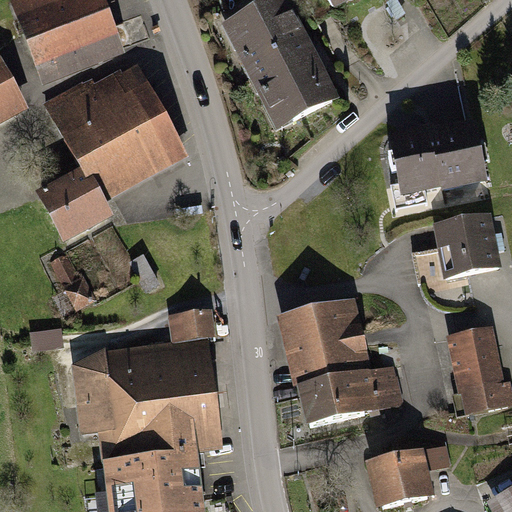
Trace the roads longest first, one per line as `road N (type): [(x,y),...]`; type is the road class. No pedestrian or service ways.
road 1 (residential): [(509,0),(269,211),(238,219)]
road 2 (residential): [(238,219),(278,511)]
road 3 (residential): [(174,0),(238,219)]
